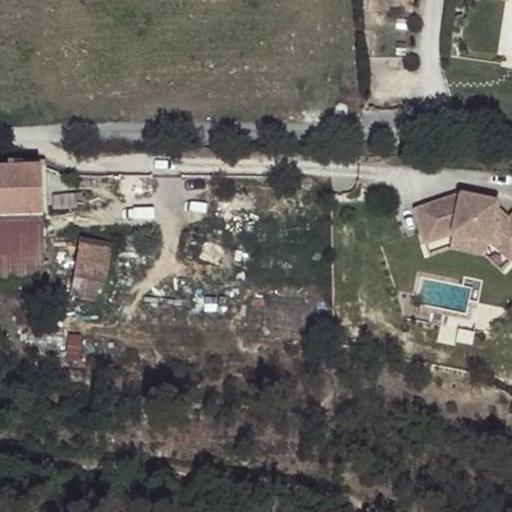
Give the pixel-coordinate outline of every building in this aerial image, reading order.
[(0,287),(43,286),(40,166),(0,167),(0,287)] [(460,198),(415,213),(426,244),(452,235),(489,243),(510,262),(511,260),(511,217),(508,222),(496,211),(497,206),(460,198)] [(489,243),(452,235),(449,250),(486,258),(489,243)] [(68,294),(82,297),(100,300),(111,243),(79,237),(68,294)] [(44,326),(46,309),(23,307),(22,324),(44,326)]
